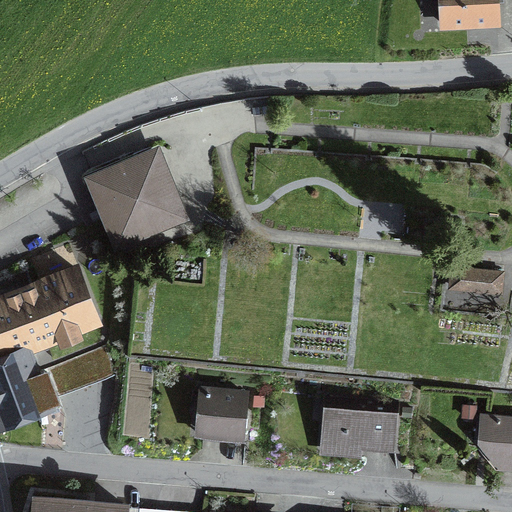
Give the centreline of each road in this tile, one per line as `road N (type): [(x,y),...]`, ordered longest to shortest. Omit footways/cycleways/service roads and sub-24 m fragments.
road 1 (unclassified): [(511,71),(404,82),(247,79),(121,114),(0,181)]
road 2 (residential): [(511,502),(0,464)]
